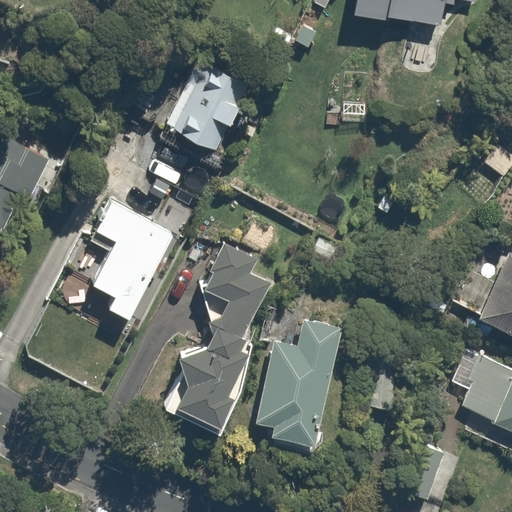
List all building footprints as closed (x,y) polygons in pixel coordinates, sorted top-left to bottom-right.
[(471,0),(341,0),(340,9),(436,23),(440,1),(471,5),(471,0)] [(160,122),(152,134),(210,168),(256,91),(198,57),(184,80),(160,121),(160,122)] [(160,121),(184,80),(160,66),(136,107),(160,122),(160,121)] [(0,197),(5,186),(22,194),(41,153),(1,134),(0,137),(0,197)] [(166,225),(105,193),(87,229),(103,237),(81,278),(101,289),(95,301),(120,314),(166,225)] [(192,208),(172,197),(159,218),(179,229),(192,208)] [(172,371),(159,399),(207,420),(218,396),(213,394),(231,353),(226,351),(259,277),(237,267),(244,251),(214,237),(193,282),(209,289),(185,341),(184,341),(183,340),(181,340),(180,340),(178,340),(177,340),(175,340),(174,341),(172,341),(171,342),(170,342),(169,343),(168,344),(166,345),(166,346),(165,348),(164,349),(163,350),(163,352),(163,353),(162,355),(162,356),(162,357),(162,359),(163,360),(163,362),(164,363),(164,364),(165,366),(166,367),(167,368),(168,369),(169,370),(171,371),(172,371)] [(511,258),(497,251),(467,311),(511,333),(511,258)] [(290,340),(266,334),(245,416),(262,420),(259,431),(300,442),(331,322),(296,313),(290,340)] [(511,367),(467,347),(452,382),(464,387),(456,406),(511,431),(511,367)] [(459,455),(430,442),(408,491),(437,504),(459,455)]
